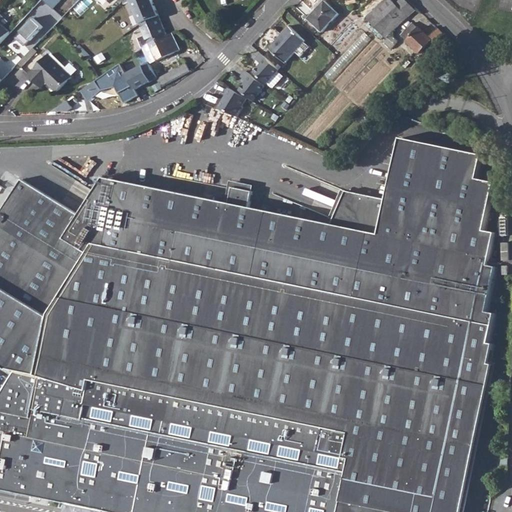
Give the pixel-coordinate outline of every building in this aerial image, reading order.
[(46,0),(55,8),(62,0),(46,0)] [(131,0),(142,25),(160,16),(152,0),(131,0)] [(309,19),(323,33),(341,14),(326,0),(309,19)] [(373,0),(361,12),(366,17),(382,0),(373,0)] [(390,35),(418,10),(417,10),(406,0),(405,0),(399,0),(396,3),(392,0),(382,0),(366,17),(370,21),(366,25),(381,40),(385,36),(387,38),(386,40),(384,43),(391,50),(398,41),(390,35)] [(137,38),(141,48),(143,47),(169,36),(160,16),(142,25),(146,34),(137,38)] [(0,44),(12,32),(0,21),(0,44)] [(408,41),(428,58),(437,45),(442,48),(445,44),(449,39),(438,28),(437,28),(430,37),(419,27),(418,28),(412,22),(400,36),(407,42),(408,41)] [(271,49),(287,62),(307,40),(291,27),(271,49)] [(143,47),(150,63),(180,50),(173,34),(169,36),(143,47)] [(49,55),(29,75),(39,85),(44,80),(47,82),(57,93),(72,77),(71,77),(78,70),(70,63),(66,67),(52,53),(50,56),(49,55)] [(279,71),(261,54),(256,60),(262,65),(254,73),(273,89),(283,77),(278,72),(279,71)] [(149,62),(128,74),(137,90),(158,78),(149,62)] [(122,63),(95,81),(102,91),(117,88),(126,104),(140,96),(137,90),(128,74),(122,63)] [(191,71),(187,63),(159,78),(163,87),(191,71)] [(266,85),(247,70),(242,75),(248,80),(241,89),(254,99),(266,85)] [(44,80),(39,85),(42,88),(47,82),(44,80)] [(237,89),(233,96),(237,98),(235,102),(230,100),(226,106),(249,116),(253,109),(251,108),(255,100),(237,89)] [(0,488),(5,489),(15,492),(63,502),(83,506),(102,510),(111,511),(465,511),(471,485),(497,362),(491,360),(495,340),(490,339),(496,309),(488,308),(497,262),(488,261),(495,228),(483,225),(493,177),(475,173),(480,150),(401,133),(387,199),(340,189),(327,221),(249,207),(253,186),(229,181),(225,202),(104,180),(80,218),(20,181),(0,213),(0,364),(15,374),(0,398),(0,488)]
